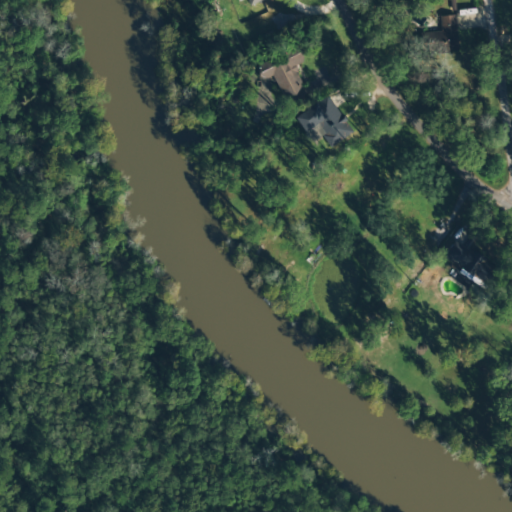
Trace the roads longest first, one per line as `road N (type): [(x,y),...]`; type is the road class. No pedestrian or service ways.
road 1 (residential): [(334,0),(350,46),(423,144),(511,208)]
road 2 (residential): [(483,0),(511,180)]
